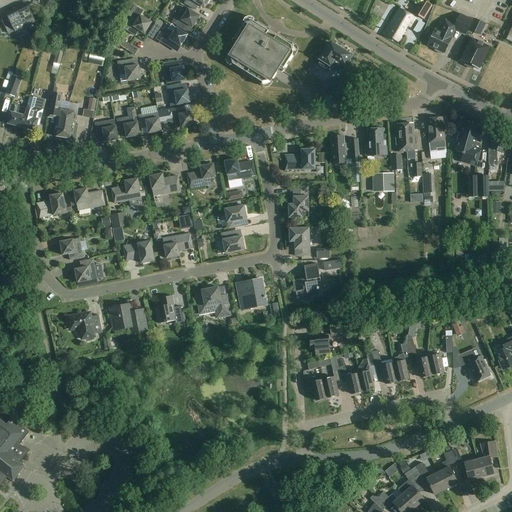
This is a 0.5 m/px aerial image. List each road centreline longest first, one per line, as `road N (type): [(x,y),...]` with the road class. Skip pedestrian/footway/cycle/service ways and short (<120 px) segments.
road 1 (residential): [(274,258),(66,299),(41,274),(22,181)]
road 2 (unclassified): [(22,181),(213,143)]
road 3 (unclassified): [(257,135),(419,102),(431,78)]
road 4 (residential): [(454,422),(443,394),(302,426)]
road 5 (unclassified): [(306,460),(377,454),(454,422)]
road 6 (secondary): [(431,78),(303,0)]
road 7 (unclassified): [(183,511),(248,471),(306,460)]
road 8 (residential): [(257,135),(274,258)]
